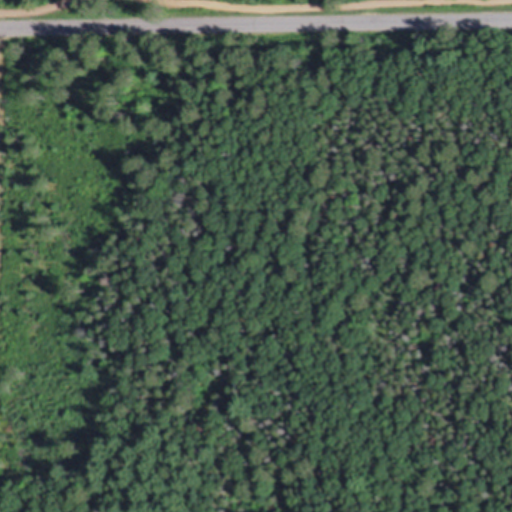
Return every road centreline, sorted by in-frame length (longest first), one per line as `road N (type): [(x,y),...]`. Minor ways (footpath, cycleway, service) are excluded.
road 1 (residential): [(0,26),(511,21)]
road 2 (track): [(0,11),(59,12),(86,0),(249,8),(492,0)]
road 3 (track): [(0,235),(6,26)]
